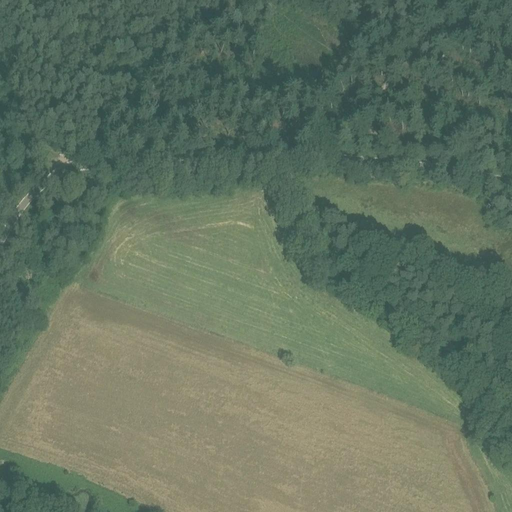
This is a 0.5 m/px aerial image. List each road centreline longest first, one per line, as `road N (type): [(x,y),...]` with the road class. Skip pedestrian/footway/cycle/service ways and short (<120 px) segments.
road 1 (unclassified): [(0,247),(40,187),(85,166),(312,157),(511,183)]
road 2 (track): [(511,414),(469,363),(329,246),(305,217),(285,158)]
